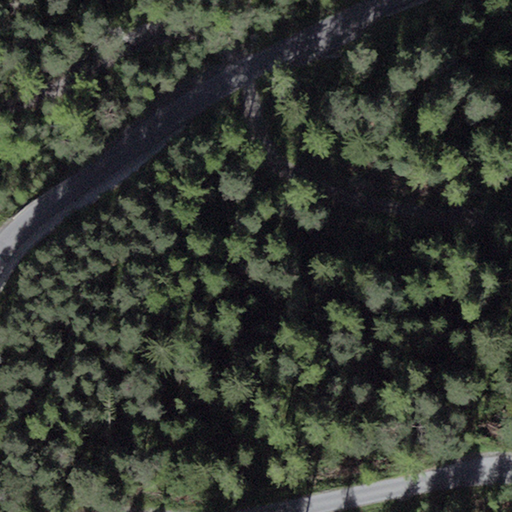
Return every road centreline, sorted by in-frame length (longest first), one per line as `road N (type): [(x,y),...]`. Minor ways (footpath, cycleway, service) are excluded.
road 1 (unclassified): [(375,0),(296,32),(226,77),(27,218),(0,251)]
road 2 (unclassified): [(276,511),(511,468)]
